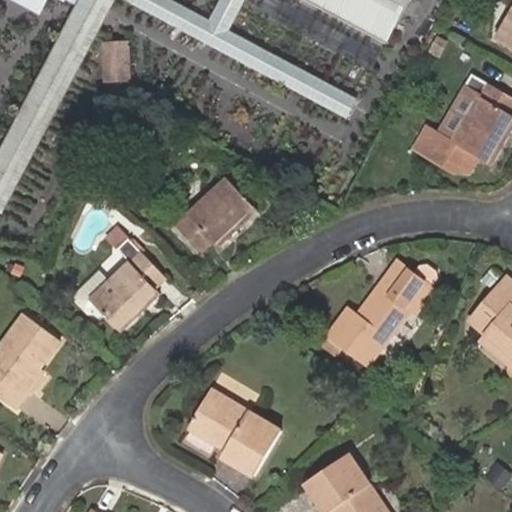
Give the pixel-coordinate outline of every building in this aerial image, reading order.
[(83,0),(0,154),(0,211),(5,215),(120,0),(146,0),(354,111),(363,95),(233,25),(246,0),(225,0),(217,17),(185,0),(83,0)] [(312,0),(391,43),(414,0),(312,0)] [(511,16),(499,41),(511,48),(511,16)] [(104,79),(132,79),(132,37),(105,37),(104,79)] [(511,129),(511,97),(476,76),(472,74),(465,87),(467,88),(482,97),(455,142),(441,133),(438,132),(430,145),(433,157),(456,170),(470,171),(478,157),(492,165),(511,129)] [(455,142),(482,97),(467,88),(441,133),(455,142)] [(430,145),(438,132),(429,127),(417,147),(433,157),(430,145)] [(219,247),(259,210),(229,178),(190,215),(178,202),(166,213),(204,253),(215,243),(219,247)] [(162,292),(157,287),(168,277),(130,236),(131,236),(121,226),(109,237),(132,261),(103,289),(92,299),(122,330),(162,292)] [(369,366),(411,310),(417,314),(436,289),(434,288),(440,279),(439,272),(430,265),(423,267),(417,275),(400,262),(380,288),(386,292),(365,320),(359,316),(351,310),(330,337),(369,366)] [(511,279),(509,277),(474,322),(490,334),(484,341),(511,363),(511,279)] [(365,320),(386,292),(380,288),(359,316),(365,320)] [(28,385),(41,368),(61,341),(27,314),(0,348),(0,392),(19,407),(34,389),(28,385)] [(46,372),(41,368),(28,385),(34,389),(46,372)] [(257,476),(283,431),(214,390),(192,428),(228,449),(224,457),(257,476)] [(338,511),(391,511),(353,453),(309,483),(328,511),(331,511),(336,509),(338,511)] [(511,475),(511,473),(500,464),(489,476),(502,487),(511,475)]
